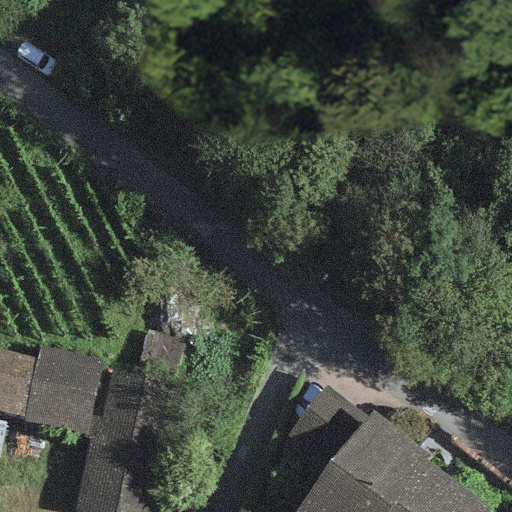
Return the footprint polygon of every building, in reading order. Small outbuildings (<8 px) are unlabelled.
[(102,359),(40,345),(37,357),(24,417),(23,422),(85,436),(90,415),(102,359)] [(37,357),(0,349),(0,412),(24,417),(37,357)] [(158,511),(187,386),(111,369),(100,418),(90,415),(85,436),(92,437),(75,511),(158,511)] [(313,486),(366,417),(326,386),(273,456),(313,486)] [(429,455),(371,411),(366,417),(313,486),(292,511),(488,511),(490,510),(425,461),(429,455)]
